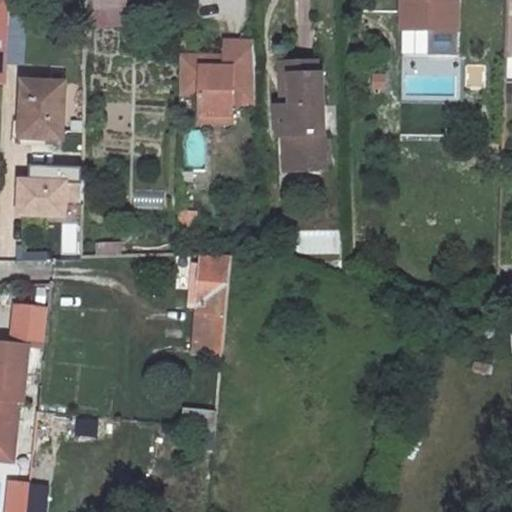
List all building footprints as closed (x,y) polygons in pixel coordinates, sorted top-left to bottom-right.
[(86,0),(86,10),(126,10),(126,0),(86,0)] [(429,29),(429,18),(457,18),(456,0),(401,0),(402,28),(429,29)] [(126,10),(86,10),(86,25),(127,25),(126,10)] [(457,18),(429,18),(429,29),(457,29),(457,18)] [(257,105),(255,43),(225,42),(225,58),(225,68),(209,68),(210,58),(180,57),(179,96),(200,96),(200,116),(233,116),(233,105),(257,105)] [(225,58),(210,58),(209,68),(225,68),(225,58)] [(316,60),(281,61),(282,74),(290,73),(291,104),(283,105),(277,105),(277,134),(283,134),(292,134),(293,169),(325,167),(322,73),(316,73),(316,60)] [(290,73),(282,74),(283,105),(291,104),(290,73)] [(23,81),(20,137),(63,138),(65,83),(23,81)] [(233,116),(200,116),(200,124),(233,124),(233,116)] [(292,134),(283,134),(284,169),(293,169),(292,134)] [(83,168),(31,165),(30,180),(20,179),(18,213),(64,216),(64,206),(82,207),(83,168)] [(110,245),(96,245),(97,258),(111,257),(110,245)] [(120,245),(110,245),(111,257),(121,257),(120,245)] [(198,301),(193,353),(223,355),(232,256),(203,257),(202,264),(193,263),(190,300),(198,301)] [(0,445),(14,447),(19,402),(23,403),(29,346),(0,343),(0,445)] [(185,411),(183,426),(216,430),(218,412),(202,410),(202,413),(185,411)] [(0,445),(0,460),(13,462),(14,447),(0,445)]
